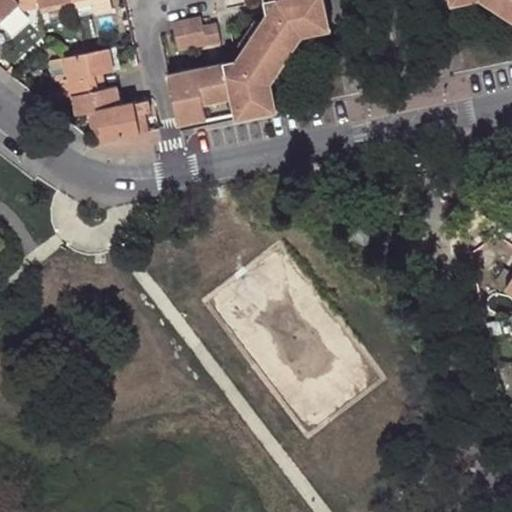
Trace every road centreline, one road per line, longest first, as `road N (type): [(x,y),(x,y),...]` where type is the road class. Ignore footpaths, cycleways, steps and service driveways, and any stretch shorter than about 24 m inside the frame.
road 1 (residential): [(178,171),(511,105)]
road 2 (residential): [(0,132),(96,185),(178,171)]
road 3 (residential): [(163,0),(143,4),(178,171)]
